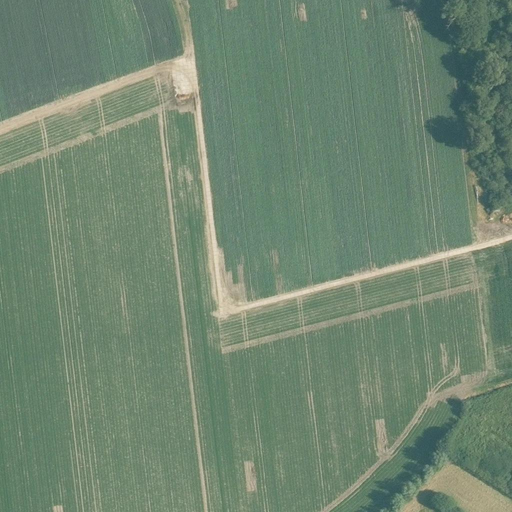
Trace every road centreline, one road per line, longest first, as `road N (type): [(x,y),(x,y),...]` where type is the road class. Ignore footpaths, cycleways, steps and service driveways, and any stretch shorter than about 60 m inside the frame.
road 1 (track): [(180,43),(195,71),(227,310),(511,235)]
road 2 (track): [(0,124),(173,56),(180,43),(174,0)]
